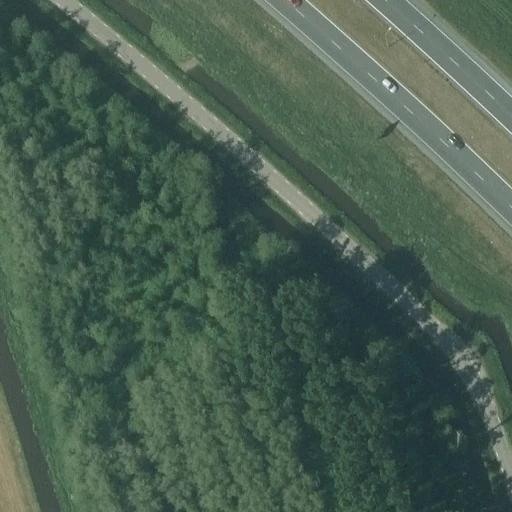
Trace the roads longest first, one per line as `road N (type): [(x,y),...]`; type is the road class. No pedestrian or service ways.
road 1 (unclassified): [(511,484),(479,390),(446,341),(60,0)]
road 2 (trunk): [(282,0),(511,209)]
road 3 (trunk): [(511,124),(383,0)]
